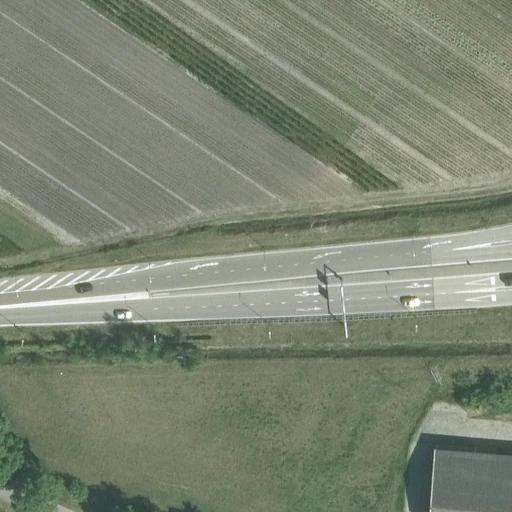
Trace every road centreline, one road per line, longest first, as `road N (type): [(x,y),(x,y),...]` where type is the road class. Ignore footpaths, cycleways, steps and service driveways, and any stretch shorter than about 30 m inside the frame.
road 1 (primary): [(152,294),(241,303),(467,291)]
road 2 (primary): [(452,249),(152,294)]
road 3 (primary): [(152,294),(0,307)]
